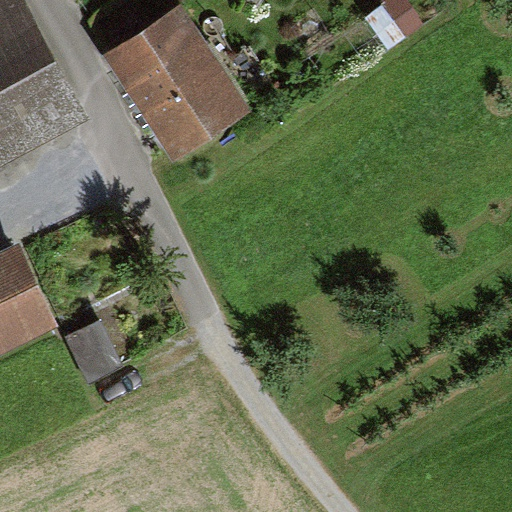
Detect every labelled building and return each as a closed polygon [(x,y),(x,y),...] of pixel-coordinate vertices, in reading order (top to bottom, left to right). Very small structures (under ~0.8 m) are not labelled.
[(0,0),(0,160),(93,108),(32,0),(0,0)] [(388,0),(371,11),(387,36),(420,15),(410,0),(388,0)] [(186,5),(119,49),(182,144),(248,100),(186,5)] [(17,250),(0,258),(0,345),(51,321),(17,250)] [(68,325),(94,378),(134,359),(108,306),(68,325)]
